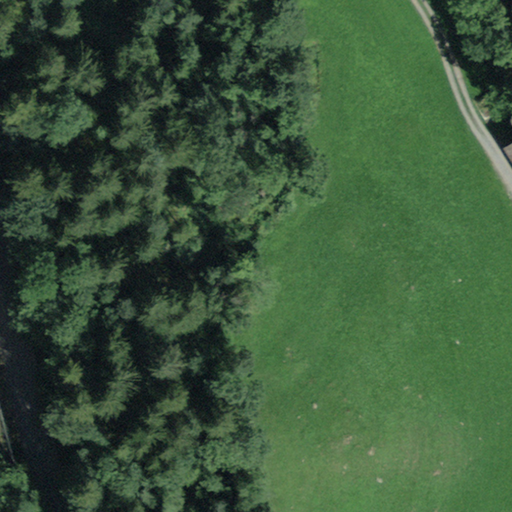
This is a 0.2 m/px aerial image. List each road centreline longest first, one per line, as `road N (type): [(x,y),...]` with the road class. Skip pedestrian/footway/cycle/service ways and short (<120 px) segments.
road 1 (tertiary): [(55,511),(0,261)]
road 2 (track): [(511,181),(419,0)]
